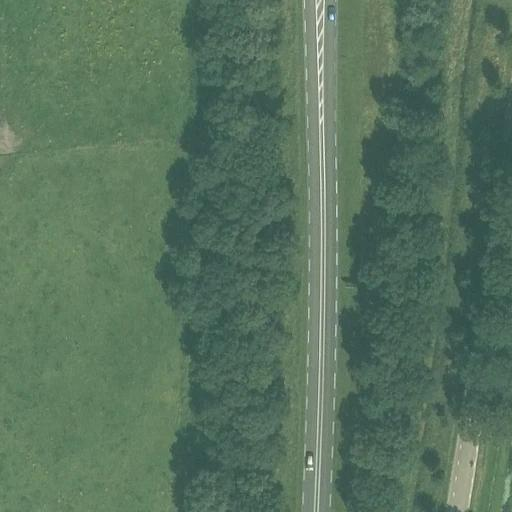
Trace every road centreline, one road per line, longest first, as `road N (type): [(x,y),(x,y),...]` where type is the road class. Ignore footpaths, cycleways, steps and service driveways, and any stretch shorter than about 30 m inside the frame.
road 1 (primary): [(312,511),(319,0)]
road 2 (unclassified): [(460,511),(511,179)]
